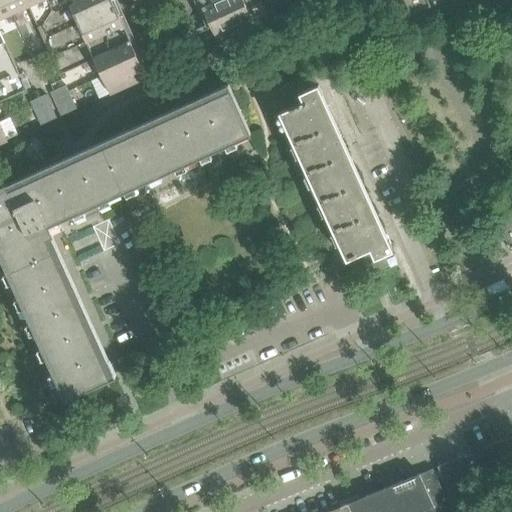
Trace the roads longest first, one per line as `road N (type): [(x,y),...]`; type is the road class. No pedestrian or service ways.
road 1 (tertiary): [(511,291),(0,511)]
road 2 (tertiary): [(163,511),(511,361)]
